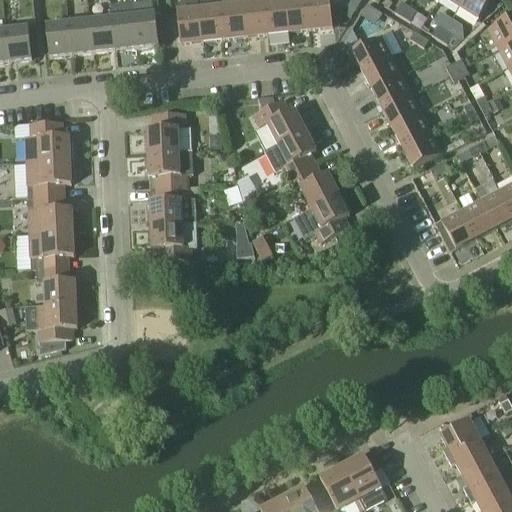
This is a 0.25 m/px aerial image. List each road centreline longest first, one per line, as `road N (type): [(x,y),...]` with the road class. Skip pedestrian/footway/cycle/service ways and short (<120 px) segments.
road 1 (residential): [(108,89),(313,67),(433,290),(453,294),(511,262)]
road 2 (residential): [(0,392),(100,367),(115,353),(108,89)]
